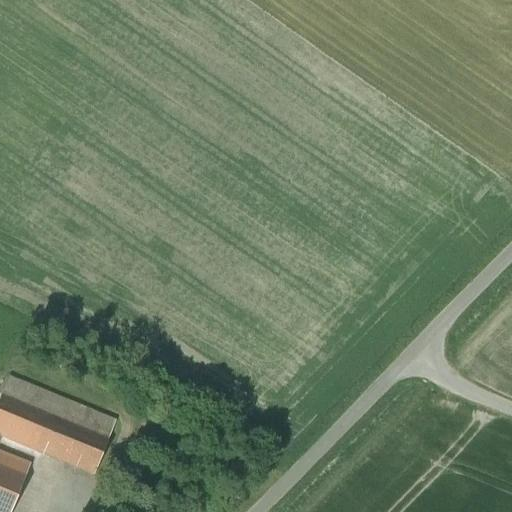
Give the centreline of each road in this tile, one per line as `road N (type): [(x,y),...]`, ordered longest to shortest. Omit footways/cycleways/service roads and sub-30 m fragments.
road 1 (unclassified): [(254,511),(407,354)]
road 2 (unclassified): [(407,354),(511,250)]
